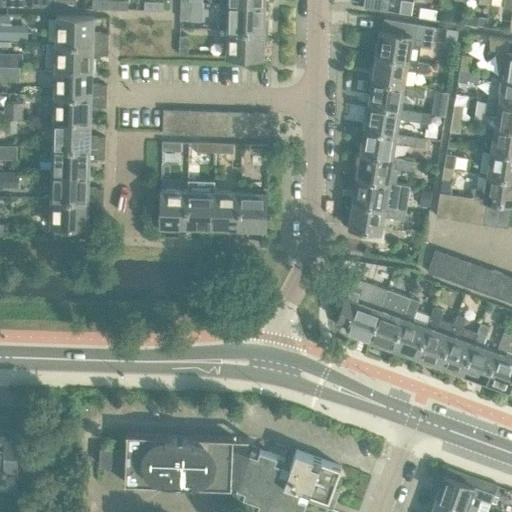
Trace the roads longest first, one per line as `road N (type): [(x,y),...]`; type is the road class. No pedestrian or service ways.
road 1 (residential): [(278,345),(285,305),(311,247),(313,99)]
road 2 (residential): [(313,99),(112,93)]
road 3 (secondary): [(0,357),(149,361)]
road 4 (secondary): [(278,345),(228,343),(149,361)]
road 5 (secondary): [(149,361),(277,369)]
